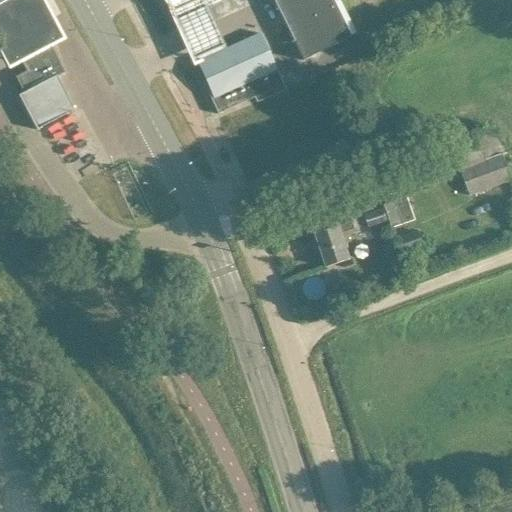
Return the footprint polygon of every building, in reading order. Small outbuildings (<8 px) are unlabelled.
[(41,0),(13,0),(0,7),(0,60),(7,74),(65,45),(41,0)] [(235,0),(171,0),(162,4),(192,71),(226,56),(207,13),(236,0),(235,0)] [(272,0),(303,60),(355,35),(338,0),(272,0)] [(256,103),(286,90),(260,33),(194,63),(217,114),(254,97),(256,103)] [(37,130),(74,110),(56,76),(63,72),(47,41),(18,56),(26,71),(15,77),(23,93),(18,96),(37,130)] [(511,178),(493,127),(451,143),(470,195),(511,179),(511,178)] [(407,197),(384,205),(392,228),(415,220),(407,197)] [(328,267),(351,260),(343,237),(361,232),(351,204),(323,213),(328,227),(316,231),(328,267)] [(369,227),(388,220),(384,209),(365,215),(369,227)] [(400,255),(425,246),(419,231),(394,240),(400,255)] [(32,511),(0,441),(0,511),(32,511)]
